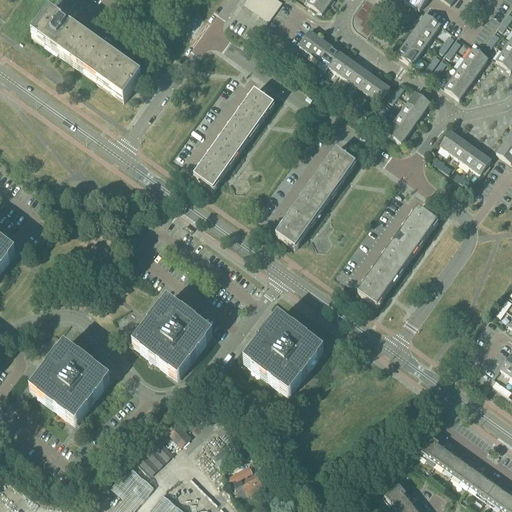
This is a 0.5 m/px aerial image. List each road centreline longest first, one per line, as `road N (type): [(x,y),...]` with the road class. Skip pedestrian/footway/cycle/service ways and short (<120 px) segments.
road 1 (residential): [(0,330),(76,317),(140,388),(168,397),(209,374),(283,276)]
road 2 (residential): [(393,352),(470,238),(465,217),(422,187)]
road 3 (tertiary): [(119,158),(283,276)]
road 4 (unclassified): [(329,511),(451,393)]
road 5 (residential): [(119,158),(205,36)]
road 6 (tertiary): [(0,74),(119,158)]
road 7 (residential): [(341,26),(452,120)]
road 8 (tertiary): [(283,276),(393,352)]
road 9 (residential): [(349,289),(422,187)]
road 10 (unknown): [(225,511),(180,471),(166,473),(135,511)]
